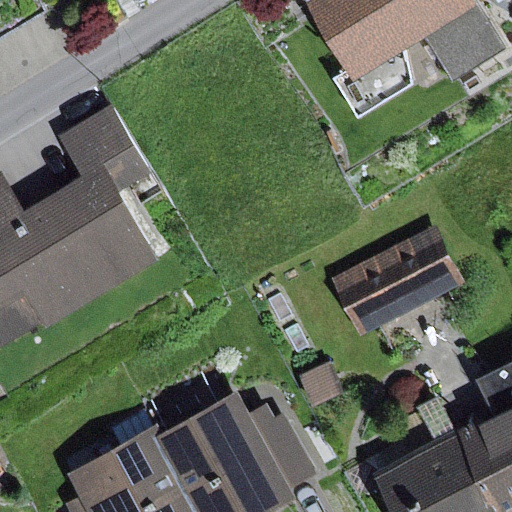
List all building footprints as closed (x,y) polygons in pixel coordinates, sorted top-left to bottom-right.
[(472,0),(300,0),(342,79),(429,33),(451,75),(499,50),(472,0)] [(5,176),(0,179),(0,337),(1,339),(159,248),(129,197),(153,184),(113,116),(70,141),(94,182),(30,219),(5,176)] [(446,229),(341,276),(366,330),(470,282),(446,229)] [(244,394),(155,440),(189,511),(259,511),(293,496),(244,394)] [(511,511),(511,405),(384,463),(406,511),(511,511)] [(96,494),(69,507),(71,511),(189,511),(155,440),(150,429),(81,462),(96,494)]
